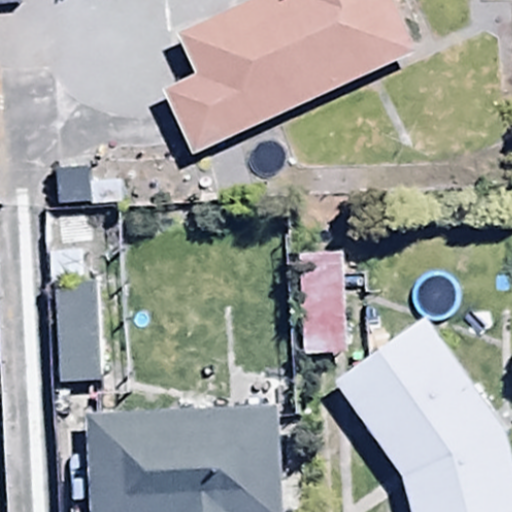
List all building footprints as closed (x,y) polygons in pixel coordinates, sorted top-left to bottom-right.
[(197,165),(413,56),(385,0),(269,0),(177,46),(197,87),(166,103),(197,165)] [(108,387),(107,289),(94,289),(93,259),(51,260),(52,291),(61,291),(62,387),(108,387)] [(346,359),(345,259),(306,259),(307,359),(346,359)] [(511,511),(511,454),(506,426),(430,328),(341,396),(408,483),(413,511),(511,511)] [(284,511),(283,415),(86,419),(87,511),(284,511)]
